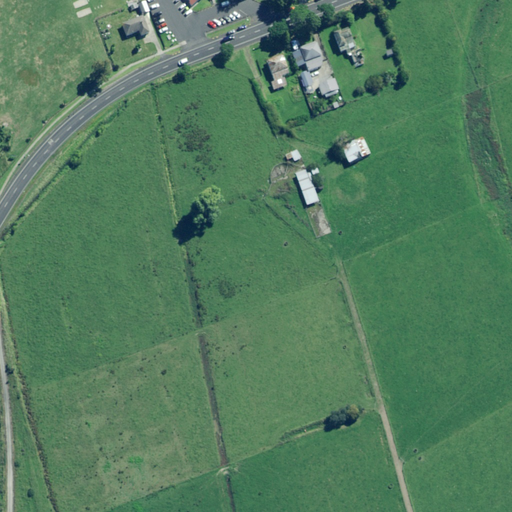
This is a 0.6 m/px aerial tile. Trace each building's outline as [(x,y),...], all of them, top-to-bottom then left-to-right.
[(148,13),(144,3),(132,8),(134,12),(139,10),(141,16),(148,13)] [(141,16),(118,24),(122,37),(135,32),(137,38),(147,35),(141,16)] [(355,50),(347,30),(333,36),(340,53),(345,51),(348,58),(351,57),(355,68),(363,65),(357,49),(355,50)] [(323,67),(314,43),(290,52),(296,69),(305,66),(308,73),(323,67)] [(288,75),(281,56),(266,62),(274,83),(270,84),(273,91),(279,89),(280,93),(288,90),(283,77),(288,75)] [(301,82),(303,89),(305,88),(308,95),(313,93),(307,74),(300,76),(301,82)] [(338,91),(334,81),(317,87),(321,97),(338,91)] [(302,96),(297,85),(291,88),(295,99),(302,96)] [(370,156),(362,139),(349,145),(341,149),(348,165),(370,156)] [(300,159),(296,151),(285,157),(287,162),(292,159),(294,163),(300,159)] [(318,203),(306,171),(295,175),(306,207),(318,203)]
